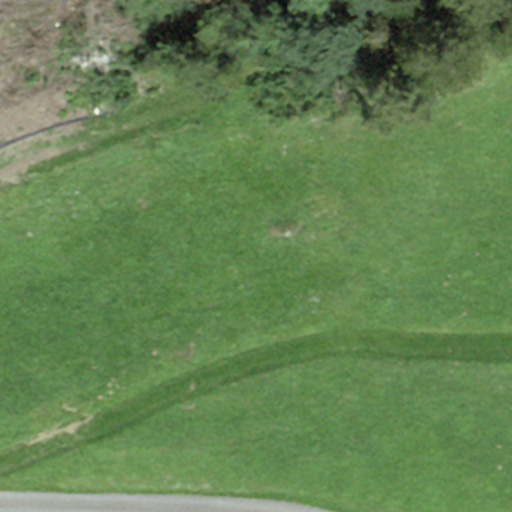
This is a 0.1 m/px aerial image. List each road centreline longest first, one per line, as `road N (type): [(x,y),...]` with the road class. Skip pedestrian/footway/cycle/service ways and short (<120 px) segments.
road 1 (track): [(0,467),(242,365),(293,352),(341,344),(511,347)]
road 2 (track): [(0,171),(336,46)]
road 3 (unclassified): [(0,505),(230,511)]
